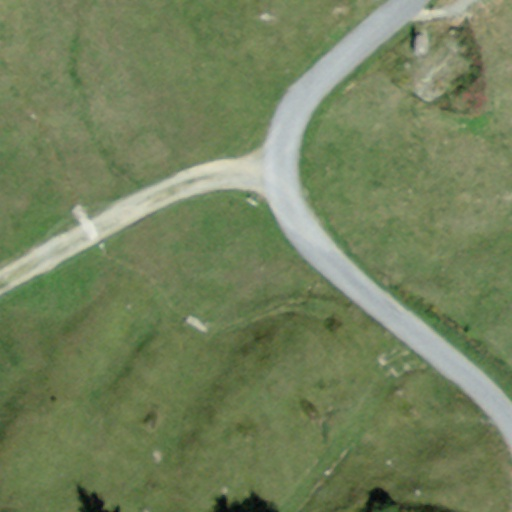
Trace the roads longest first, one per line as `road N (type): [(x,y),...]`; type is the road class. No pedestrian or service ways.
road 1 (track): [(0,282),(169,189),(281,164),(290,121),(318,82),(387,17)]
road 2 (residential): [(511,424),(477,384),(310,242),(281,164)]
